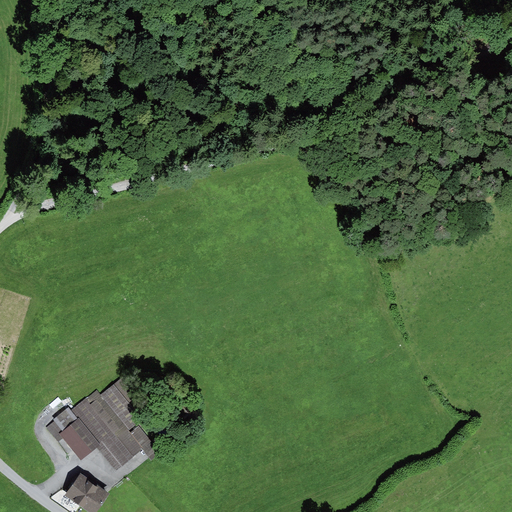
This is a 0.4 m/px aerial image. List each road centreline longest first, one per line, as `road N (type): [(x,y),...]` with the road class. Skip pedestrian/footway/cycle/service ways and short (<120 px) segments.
road 1 (track): [(511,35),(276,145),(150,187),(41,203),(12,217)]
road 2 (track): [(56,0),(40,144),(0,231)]
